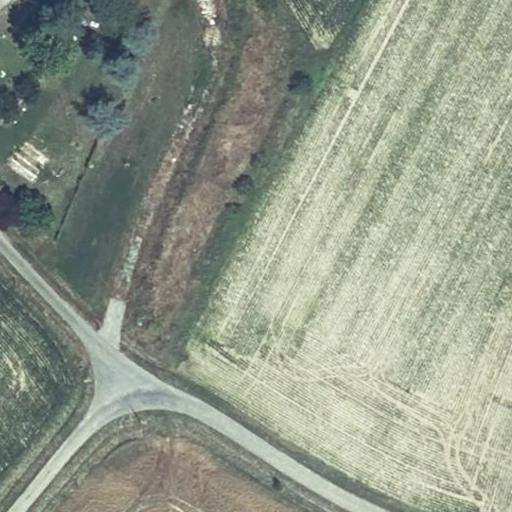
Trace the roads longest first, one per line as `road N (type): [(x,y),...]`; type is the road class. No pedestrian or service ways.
road 1 (unclassified): [(7,511),(115,393),(152,388),(190,400),(376,511)]
road 2 (track): [(115,393),(95,343),(0,237)]
